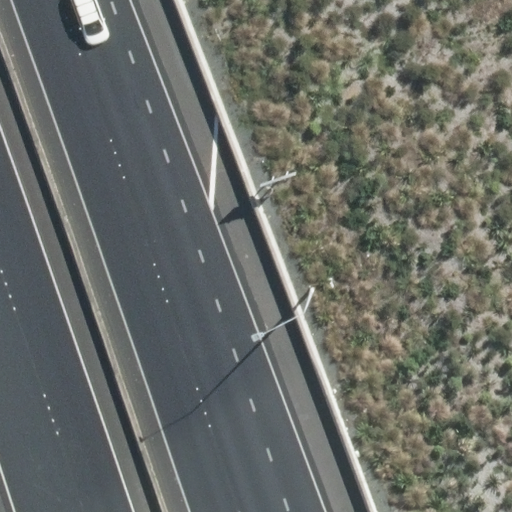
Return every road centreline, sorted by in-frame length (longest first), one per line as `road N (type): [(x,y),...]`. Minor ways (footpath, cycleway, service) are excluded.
road 1 (motorway): [(63,0),(236,511)]
road 2 (motorway): [(67,511),(0,307)]
